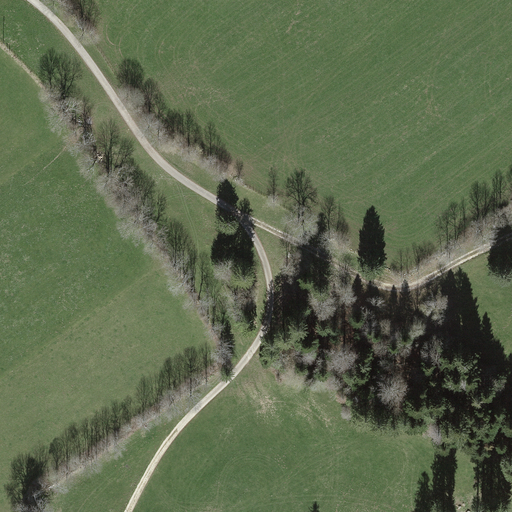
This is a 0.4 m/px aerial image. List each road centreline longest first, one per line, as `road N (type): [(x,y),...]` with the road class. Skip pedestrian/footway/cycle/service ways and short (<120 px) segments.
road 1 (track): [(26,0),(76,46),(164,168),(354,276),(414,290),(511,241)]
road 2 (track): [(130,511),(166,444),(232,380),(263,329),(270,299),(242,217)]
